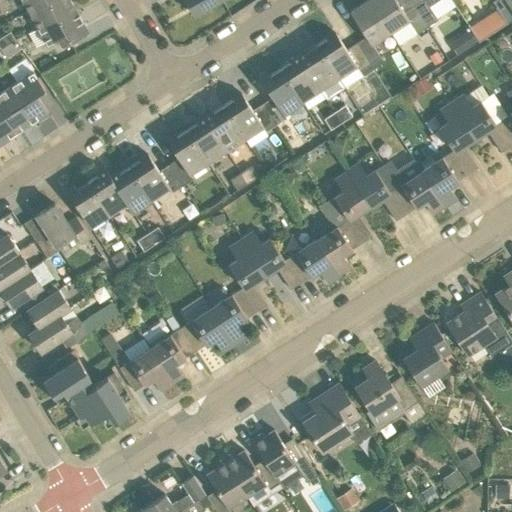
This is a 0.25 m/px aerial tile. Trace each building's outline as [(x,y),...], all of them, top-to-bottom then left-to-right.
[(0,3),(0,8),(2,12),(10,7),(6,0),(0,3)] [(47,0),(52,8),(66,0),(22,0),(28,10),(46,0),(47,0)] [(61,25),(79,14),(71,0),(66,0),(52,8),(47,0),(46,0),(28,10),(37,27),(56,16),(61,25)] [(217,0),(185,0),(193,14),(217,0)] [(366,0),(350,11),(366,36),(356,43),(369,63),(380,56),(372,43),(389,32),(369,0),(366,0)] [(404,12),(398,3),(396,0),(369,0),(389,32),(397,45),(427,26),(414,5),(404,12)] [(421,0),(414,5),(427,26),(437,19),(429,6),(437,0),(421,0)] [(497,9),(507,23),(511,19),(511,7),(506,0),(494,0),(492,2),(497,9)] [(61,47),(72,41),(89,31),(79,14),(61,25),(56,16),(37,27),(47,44),(56,39),(61,47)] [(469,30),(460,36),(467,47),(477,41),(469,30)] [(9,44),(16,40),(10,31),(3,36),(9,44)] [(356,66),(360,69),(369,63),(356,43),(346,49),(335,32),(317,44),(338,78),(356,66)] [(16,40),(9,44),(3,36),(0,37),(0,48),(6,57),(21,48),(16,40)] [(320,89),(338,78),(317,44),(299,56),(320,89)] [(429,56),(435,65),(443,60),(442,59),(437,51),(430,55),(429,56)] [(302,101),(320,89),(299,56),(280,68),(302,101)] [(380,56),(369,63),(373,69),(373,68),(384,62),(381,57),(380,56)] [(45,89),(34,72),(26,60),(10,70),(16,81),(28,99),(20,104),(32,122),(48,111),(37,94),(45,89)] [(373,69),(369,63),(360,69),(366,81),(376,74),(373,69)] [(284,113),(302,101),(280,68),(262,80),(273,97),(263,103),(276,124),(287,117),(284,113)] [(415,83),(422,94),(431,88),(425,77),(415,83)] [(32,122),(20,104),(28,99),(16,81),(0,91),(12,109),(4,115),(15,132),(32,122)] [(12,109),(0,91),(0,142),(15,132),(4,115),(12,109)] [(263,103),(253,110),(242,93),(223,105),(245,138),(263,127),(266,131),(276,124),(263,103)] [(511,145),(496,121),(495,122),(481,100),(472,106),(464,93),(451,101),(475,137),(487,130),(501,152),(511,145)] [(463,145),(475,137),(451,101),(440,109),(448,121),(440,127),(452,145),(449,147),(466,174),(477,167),(463,145)] [(227,150),(245,138),(223,105),(205,117),(208,121),(227,150)] [(334,112),(341,122),(352,115),(345,105),(334,112)] [(511,111),(496,121),(511,145),(511,144),(511,111)] [(331,129),(341,122),(334,112),(325,118),(331,129)] [(227,150),(208,121),(205,117),(187,129),(209,162),(227,150)] [(190,174),(209,162),(187,129),(168,141),(179,157),(169,164),(182,185),(193,178),(190,174)] [(345,139),(336,137),(333,149),(341,151),(345,139)] [(449,186),(466,174),(449,147),(444,151),(446,154),(422,170),(445,206),(457,198),(449,186)] [(169,164),(159,170),(148,154),(130,165),(152,199),(170,187),(173,192),(182,185),(169,164)] [(308,154),(300,159),(304,165),(312,160),(308,154)] [(433,213),(445,206),(422,170),(413,157),(397,167),(391,158),(375,169),(390,191),(392,189),(407,213),(425,201),(433,213)] [(407,213),(392,189),(390,191),(375,169),(366,174),(359,162),(347,170),(370,206),(382,198),(396,220),(407,213)] [(134,210),(152,199),(130,165),(112,177),(134,210)] [(241,172),(248,182),(258,176),(252,166),(241,172)] [(134,210),(112,177),(107,169),(88,181),(109,214),(127,202),(133,211),(134,210)] [(358,213),(370,206),(347,170),(335,178),(343,190),(334,195),(349,218),(346,220),(361,243),(372,235),(358,213)] [(237,190),(248,182),(241,172),(231,179),(237,190)] [(293,178),(284,172),(278,182),(287,188),(293,178)] [(90,226),(109,214),(88,181),(69,193),(90,226)] [(344,254),(361,243),(346,220),(349,218),(334,195),(319,204),(335,227),(317,239),(339,274),(351,266),(344,254)] [(67,222),(66,219),(55,203),(36,215),(56,246),(75,234),(81,243),(90,237),(76,216),(67,222)] [(267,214),(272,217),(277,213),(277,207),(271,204),(266,207),(267,214)] [(226,223),(226,221),(223,213),(212,217),(214,224),(214,226),(226,223)] [(59,249),(56,246),(36,215),(33,217),(46,237),(37,243),(47,257),(59,249)] [(37,243),(46,237),(33,217),(24,222),(37,243)] [(154,244),(165,237),(158,227),(148,234),(154,244)] [(284,260),(270,237),(261,243),(253,231),(241,238),(265,274),(276,266),(291,288),(302,281),(287,258),(284,260)] [(0,263),(19,251),(18,250),(8,233),(0,238),(0,263)] [(144,251),(154,244),(148,234),(137,240),(144,251)] [(253,282),(265,274),(241,238),(229,246),(237,258),(229,264),(244,286),(241,288),(256,311),(267,304),(253,282)] [(327,282),(339,274),(317,239),(287,258),(302,281),(319,270),(327,282)] [(111,257),(118,267),(128,260),(122,250),(111,257)] [(0,287),(30,268),(19,251),(0,263),(0,287)] [(98,263),(102,269),(109,265),(104,259),(98,263)] [(58,287),(47,294),(30,268),(0,287),(0,288),(12,306),(22,299),(28,308),(59,288),(58,287)] [(511,271),(508,274),(511,279),(511,283),(496,293),(511,317),(511,271)] [(60,314),(71,306),(59,288),(28,308),(33,317),(28,321),(34,329),(60,314)] [(238,323),(256,311),(241,288),(212,307),(234,342),(246,335),(238,323)] [(511,340),(511,339),(492,309),(481,292),(466,302),(469,307),(448,322),(470,355),(484,345),(490,355),(511,340)] [(41,351),(58,340),(60,338),(66,347),(91,331),(87,326),(85,327),(71,306),(60,314),(34,329),(29,332),(41,351)] [(222,350),(234,342),(212,307),(187,323),(179,311),(173,315),(181,327),(180,328),(195,351),(214,338),(222,350)] [(453,351),(445,339),(434,322),(411,337),(418,348),(404,357),(423,385),(449,368),(442,358),(453,351)] [(177,363),(195,351),(180,328),(150,348),(173,382),(185,375),(177,363)] [(161,390),(173,382),(150,348),(119,368),(133,389),(152,377),(161,390)] [(90,377),(76,356),(75,355),(71,358),(66,361),(62,363),(58,366),(55,362),(47,366),(52,373),(43,379),(58,402),(67,396),(70,401),(91,387),(86,380),(90,377)] [(391,382),(387,376),(376,360),(364,368),(370,377),(356,386),(371,409),(367,412),(378,429),(404,412),(412,423),(426,414),(401,376),(391,382)] [(111,380),(117,376),(114,372),(108,375),(111,380)] [(114,385),(111,380),(108,375),(91,387),(70,401),(80,416),(76,418),(82,428),(101,416),(107,425),(130,410),(124,402),(131,397),(126,390),(120,394),(117,389),(114,385)] [(114,385),(120,381),(117,376),(111,380),(114,385)] [(117,389),(123,385),(120,381),(114,385),(117,389)] [(372,432),(351,400),(340,383),(320,396),(323,400),(314,405),(318,412),(303,421),(323,451),(350,434),(356,443),(372,432)] [(120,394),(126,390),(123,385),(117,389),(120,394)] [(317,475),(306,458),(295,441),(286,447),(274,429),(265,435),(263,432),(252,439),(267,462),(274,475),(294,462),(303,473),(308,481),(310,480),(317,475)] [(257,468),(255,466),(244,449),(236,455),(234,451),(223,459),(248,496),(253,504),(263,498),(272,492),(283,487),(274,475),(267,462),(257,468)] [(460,460),(467,472),(481,464),(474,452),(460,460)] [(230,511),(229,509),(248,496),(223,459),(213,465),(215,469),(207,474),(217,489),(207,495),(217,511),(230,511)] [(443,478),(451,491),(466,481),(457,468),(443,478)] [(182,482),(189,494),(194,501),(205,494),(193,475),(182,482)] [(319,479),(317,475),(310,480),(312,484),(319,479)] [(510,484),(495,484),(495,498),(510,498),(510,484)] [(482,485),(481,485),(470,491),(482,497),(482,485)] [(352,488),(336,498),(344,510),(360,500),(352,488)] [(177,511),(185,507),(180,499),(172,505),(165,493),(138,511),(177,511)] [(206,496),(195,503),(200,510),(210,503),(206,496)]
